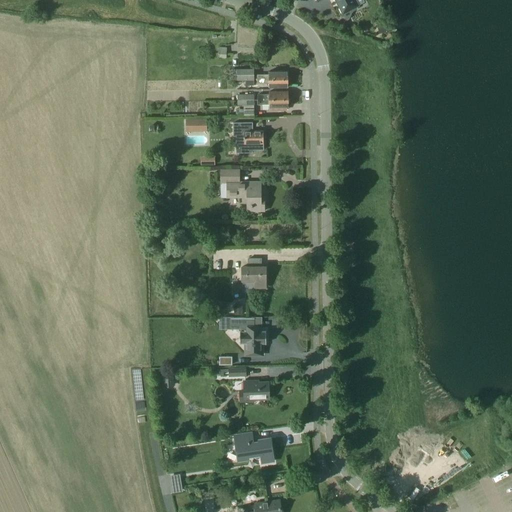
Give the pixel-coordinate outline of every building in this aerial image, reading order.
[(336,0),(344,13),(345,13),(348,19),(349,19),(352,12),(358,9),(357,8),(360,6),(356,0),(336,0)] [(376,21),(379,33),(385,32),(382,20),(376,21)] [(245,80),(254,80),(254,69),(237,69),(230,69),(230,80),(237,80),(245,80)] [(257,75),(257,80),(288,80),(288,71),(269,72),(269,74),(257,75)] [(257,94),(257,100),(288,99),(288,91),(269,92),(269,94),(257,94)] [(255,115),(254,94),(244,94),(244,105),(243,105),(244,110),(239,110),(239,116),(255,115)] [(288,99),(257,100),(257,105),(269,105),(269,110),(286,110),(286,107),(288,107),(288,99)] [(206,130),(206,119),(196,119),(196,130),(206,130)] [(264,131),(253,132),(252,122),(233,123),(233,136),(238,136),(238,151),(264,150),(264,131)] [(260,182),(240,182),(240,169),(220,169),(220,184),(227,184),(227,197),(247,197),(248,211),(264,210),(264,196),(260,196),(260,182)] [(242,280),(244,280),(244,291),(255,291),(255,287),(265,287),(265,266),(261,266),(261,258),(248,258),(248,266),(242,266),(242,280)] [(219,315),(227,314),(226,306),(218,307),(219,315)] [(242,306),(234,306),(235,314),(243,314),(242,306)] [(231,318),(231,326),(241,326),(241,331),(240,331),(240,344),(250,344),(250,354),(262,354),(262,346),(262,343),(266,344),(266,331),(259,331),(259,327),(252,327),(252,318),(231,318)] [(228,367),(229,377),(247,376),(246,367),(228,367)] [(163,387),(166,387),(174,387),(173,371),(165,371),(163,371),(163,387)] [(253,380),(245,381),(245,389),(239,390),(239,393),(239,394),(238,396),(239,398),(240,400),(239,403),(255,402),(255,399),(268,398),(267,382),(253,382),(253,380)] [(249,433),(235,435),(239,459),(261,456),(262,462),(273,460),(270,438),(250,441),(249,433)] [(179,479),(178,479),(178,474),(170,475),(171,491),(180,490),(179,479)] [(280,511),(279,500),(255,503),(256,511),(280,511)]
